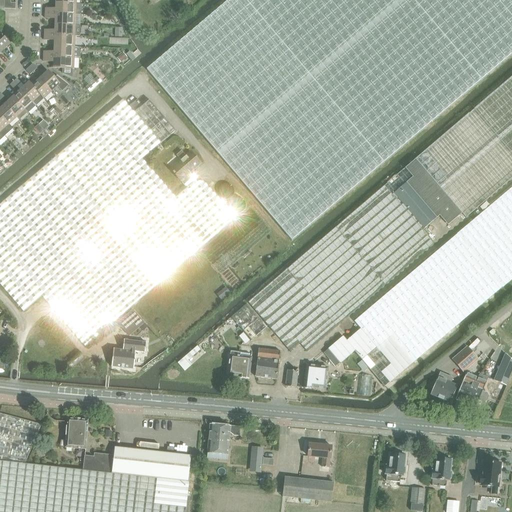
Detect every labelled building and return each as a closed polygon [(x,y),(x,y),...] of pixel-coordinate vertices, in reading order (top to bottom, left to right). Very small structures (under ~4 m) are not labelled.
[(3,9),(10,9),(15,9),(15,4),(10,3),(10,0),(4,0),(4,4),(3,9)] [(511,0),(228,0),(146,70),(292,241),(387,160),(386,159),(464,93),(463,92),(511,50),(511,0)] [(45,8),(45,14),(75,15),(80,15),(81,11),(82,7),(81,4),(76,4),(55,3),(55,8),(45,8)] [(55,19),(55,25),(75,25),(75,15),(45,14),(45,18),(55,19)] [(44,30),(44,35),(75,36),(79,36),(80,34),(81,32),(81,28),(79,26),(75,25),(55,25),(54,30),(44,30)] [(0,50),(1,52),(10,44),(0,32),(0,50)] [(54,40),(54,46),(74,47),(74,46),(75,36),(44,35),(44,40),(54,40)] [(44,51),(43,57),(74,58),(74,57),(80,57),(80,50),(77,50),(77,47),(74,46),(74,47),(54,46),(54,52),(44,51)] [(126,54),(132,61),(136,58),(129,51),(126,54)] [(123,53),(116,58),(120,63),(127,57),(123,53)] [(43,57),(43,61),(53,62),(53,68),(62,68),(62,74),(72,78),(72,68),(73,68),(74,58),(43,57)] [(51,91),(57,86),(61,90),(67,84),(56,75),(54,78),(48,71),(40,79),(51,91)] [(85,88),(90,92),(102,82),(97,77),(94,80),(89,75),(82,81),(87,86),(85,88)] [(461,213),(465,218),(511,178),(511,76),(472,111),(415,159),(461,213)] [(40,79),(32,86),(40,95),(43,99),(51,91),(40,79)] [(32,86),(29,82),(21,90),(35,106),(43,99),(40,95),(32,86)] [(21,90),(13,97),(28,113),(35,106),(21,90)] [(16,117),(20,121),(28,114),(27,113),(28,113),(13,97),(5,104),(16,117)] [(134,113),(128,107),(122,100),(100,118),(112,132),(134,113)] [(142,106),(141,106),(137,100),(129,106),(128,107),(134,113),(142,106)] [(160,144),(175,131),(149,101),(142,106),(134,113),(160,144)] [(5,104),(0,108),(0,115),(8,124),(16,117),(5,104)] [(0,203),(0,284),(23,311),(33,303),(41,296),(54,311),(85,347),(235,218),(204,182),(198,182),(190,172),(180,181),(186,188),(174,197),(142,159),(160,144),(134,113),(112,132),(100,118),(0,203)] [(12,129),(8,124),(0,115),(0,131),(4,136),(12,129)] [(38,125),(33,129),(38,135),(39,134),(43,131),(38,125)] [(190,172),(200,164),(190,152),(185,156),(181,151),(176,156),(180,161),(170,169),(180,181),(190,172)] [(415,159),(404,168),(385,185),(423,229),(424,229),(439,216),(447,225),(461,213),(415,159)] [(385,185),(384,186),(248,303),(290,352),(299,343),(307,352),(433,244),(422,230),(423,229),(385,185)] [(362,360),(384,386),(472,312),(492,296),(511,279),(511,186),(472,221),(456,234),(457,234),(354,321),(360,329),(376,348),(362,360)] [(265,327),(245,305),(231,317),(250,340),(265,327)] [(121,320),(133,333),(143,324),(131,311),(121,320)] [(360,329),(346,341),(342,337),(327,350),(339,364),(354,351),(362,360),(376,348),(360,329)] [(239,337),(242,340),(241,340),(244,344),(249,340),(243,333),(239,337)] [(144,353),(145,343),(123,340),(122,350),(113,349),(111,367),(133,369),(135,352),(144,353)] [(197,346),(177,363),(184,372),(191,365),(187,361),(200,350),(197,346)] [(471,352),(466,346),(452,359),(456,364),(471,352)] [(276,380),(279,351),(258,348),(254,377),(276,380)] [(248,379),(251,358),(239,356),(240,353),(230,352),(230,353),(228,354),(227,357),(229,360),(227,375),(238,377),(238,378),(248,379)] [(462,372),(472,364),(477,359),(471,352),(456,364),(462,372)] [(511,361),(505,354),(493,380),(506,386),(511,371),(511,361)] [(325,389),(328,368),(306,365),(303,389),(313,390),(314,388),(325,389)] [(295,388),(297,372),(287,370),(285,386),(295,388)] [(450,403),(457,386),(451,383),(453,378),(439,372),(430,394),(450,403)] [(455,399),(465,404),(477,378),(466,373),(455,399)] [(373,377),(359,375),(356,396),(370,397),(373,377)] [(486,382),(477,378),(465,404),(474,408),(478,400),(483,403),(487,401),(488,397),(487,393),(482,391),(486,382)] [(0,511),(184,511),(185,508),(153,505),(156,479),(83,471),(25,464),(41,425),(0,413),(0,511)] [(85,450),(87,421),(66,419),(65,441),(63,441),(63,446),(65,446),(64,448),(85,450)] [(239,437),(240,427),(209,425),(207,454),(227,456),(229,433),(234,436),(239,437)] [(104,437),(111,438),(112,431),(105,430),(104,437)] [(330,459),(331,447),(308,445),(308,448),(306,447),(306,453),(307,453),(307,456),(322,458),(321,468),(328,468),(329,459),(330,459)] [(251,447),(249,468),(261,469),(263,448),(251,447)] [(185,508),(187,484),(190,456),(114,448),(113,456),(94,454),(93,457),(85,456),(83,471),(156,479),(153,505),(185,508)] [(399,488),(399,484),(400,476),(403,476),(403,474),(405,474),(405,467),(404,467),(405,455),(404,455),(402,453),(398,453),(397,454),(390,454),(389,466),(385,466),(385,474),(386,474),(385,481),(390,482),(389,487),(399,488)] [(446,487),(446,484),(446,481),(449,481),(449,479),(451,479),(452,472),(450,472),(451,460),(450,460),(449,458),(445,458),(443,459),(437,459),(435,471),(432,471),(431,479),(432,479),(431,486),(446,487)] [(499,488),(499,484),(501,464),(482,463),(481,477),(477,477),(477,483),(480,484),(480,485),(481,485),(481,486),(491,487),(491,495),(497,495),(498,488),(499,488)] [(284,477),(281,497),(331,502),(333,483),(284,477)] [(416,504),(423,505),(424,489),(412,488),(410,504),(416,504)] [(457,511),(459,502),(447,501),(445,511),(457,511)] [(471,501),(469,511),(475,511),(477,501),(471,501)]
